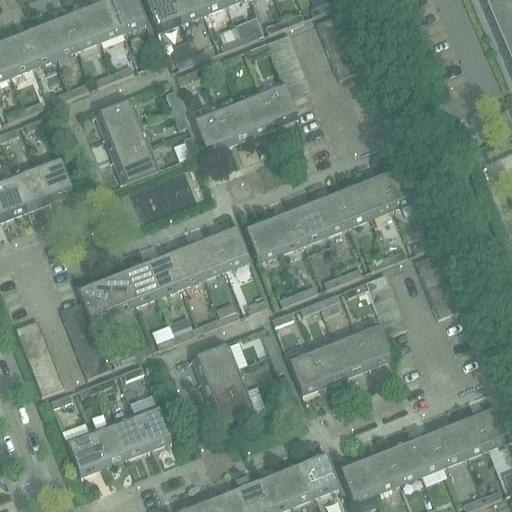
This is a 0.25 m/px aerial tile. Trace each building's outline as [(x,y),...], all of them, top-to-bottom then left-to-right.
[(134,0),(112,0),(108,2),(122,36),(145,27),(134,0)] [(181,27),(169,0),(148,0),(144,2),(157,37),(181,27)] [(203,18),(195,0),(169,0),(181,27),(203,18)] [(225,10),(221,0),(195,0),(203,18),(225,10)] [(248,1),(247,0),(221,0),(225,10),(248,1)] [(511,0),(480,0),(511,73),(511,0)] [(122,36),(108,2),(86,10),(100,45),(122,36)] [(331,14),(328,7),(309,14),(312,21),(331,14)] [(100,45),(86,10),(64,19),(77,54),(100,45)] [(303,25),(301,18),(283,25),(286,32),(303,25)] [(77,54),(64,19),(41,28),(55,63),(77,54)] [(343,31),(338,20),(316,29),(320,40),(343,31)] [(286,32),(283,25),(265,32),(268,39),(286,32)] [(55,63),(41,28),(19,37),(33,72),(55,63)] [(347,42),(343,31),(320,40),(325,51),(347,42)] [(259,43),(256,35),(238,42),(241,50),(259,43)] [(33,72),(19,37),(0,44),(0,54),(10,80),(33,72)] [(293,50),(288,39),(268,48),(272,58),(293,50)] [(241,50),(238,42),(220,49),(223,57),(241,50)] [(351,53),(347,42),(325,51),(329,62),(351,53)] [(249,55),(252,62),(270,55),(267,48),(249,55)] [(297,61),(293,50),(272,58),(276,69),(297,61)] [(214,60),(211,53),(193,60),(196,67),(214,60)] [(356,65),(351,53),(329,62),(334,73),(356,65)] [(0,84),(10,80),(0,54),(0,84)] [(240,59),(222,66),(225,73),(243,66),(240,59)] [(161,67),(158,60),(139,67),(142,74),(161,67)] [(196,67),(193,60),(176,67),(178,74),(196,67)] [(301,72),(297,61),(276,69),(281,80),(301,72)] [(360,76),(356,65),(334,73),(338,85),(360,76)] [(225,73),(222,66),(204,73),(207,80),(225,73)] [(133,78),(130,71),(112,78),(115,85),(133,78)] [(305,83),(301,72),(281,80),(284,87),(285,91),(305,83)] [(176,84),(179,91),(198,84),(195,76),(176,84)] [(115,85),(112,78),(95,85),(97,92),(115,85)] [(310,94),(305,83),(285,91),(289,102),(310,94)] [(297,122),(289,102),(285,91),(284,87),(260,97),(274,131),(297,122)] [(88,96),(86,88),(68,95),(71,103),(88,96)] [(71,103),(68,95),(50,102),(53,110),(71,103)] [(173,96),(165,99),(172,117),(180,114),(173,96)] [(274,131),(260,97),(238,106),(251,140),(274,131)] [(44,113),(41,106),(23,113),(26,120),(44,113)] [(96,120),(105,143),(140,129),(131,106),(96,120)] [(251,140),(238,106),(215,114),(229,149),(251,140)] [(26,120),(23,113),(5,120),(8,127),(26,120)] [(187,132),(180,114),(172,117),(180,135),(187,132)] [(229,149),(215,114),(192,123),(206,158),(229,149)] [(27,137),(46,130),(43,122),(24,130),(27,137)] [(149,152),(140,129),(105,143),(114,165),(149,152)] [(15,133),(0,139),(0,146),(0,147),(18,140),(15,133)] [(183,144),(191,162),(198,159),(190,141),(183,144)] [(158,175),(149,152),(114,165),(123,189),(158,175)] [(72,197),(59,162),(35,171),(49,206),(72,197)] [(415,204),(402,169),(378,179),(392,213),(415,204)] [(49,206),(35,171),(13,180),(27,215),(49,206)] [(201,174),(160,185),(165,206),(206,195),(201,174)] [(392,213),(378,179),(356,188),(370,222),(392,213)] [(27,215),(13,180),(0,185),(0,212),(5,224),(27,215)] [(370,222),(356,188),(334,196),(347,231),(370,222)] [(347,231),(334,196),(311,205),(325,240),(347,231)] [(325,240),(311,205),(289,214),(303,249),(325,240)] [(303,249),(289,214),(267,223),(281,258),(303,249)] [(281,258),(267,223),(244,232),(257,267),(281,258)] [(234,230),(211,240),(225,274),(248,265),(234,230)] [(225,274),(211,240),(189,248),(203,283),(225,274)] [(434,251),(431,244),(412,252),(415,259),(434,251)] [(203,283),(189,248),(166,257),(180,292),(203,283)] [(406,262),(404,255),(386,262),(388,270),(406,262)] [(180,292),(166,257),(144,266),(158,301),(180,292)] [(441,270),(437,259),(415,268),(419,279),(441,270)] [(388,270),(386,262),(368,269),(371,277),(388,270)] [(158,301),(144,266),(122,275),(136,310),(158,301)] [(446,281),(441,270),(419,279),(424,290),(446,281)] [(362,280),(359,273),(341,280),(344,287),(362,280)] [(136,310),(122,275),(99,284),(114,319),(136,310)] [(344,287),(341,280),(323,287),(326,294),(344,287)] [(388,291),(384,280),(363,288),(365,295),(367,300),(388,291)] [(450,293),(446,281),(424,290),(428,301),(450,293)] [(114,319),(99,284),(76,293),(82,307),(87,319),(90,329),(114,319)] [(365,295),(363,288),(344,296),(347,303),(365,295)] [(317,298),(314,290),(296,298),(299,305),(317,298)] [(393,302),(388,291),(367,300),(371,311),(393,302)] [(455,304),(450,293),(428,301),(432,313),(455,304)] [(299,305),(296,298),(279,305),(281,312),(299,305)] [(335,299),(317,306),(320,313),(338,306),(335,299)] [(397,313),(393,302),(371,311),(376,322),(397,313)] [(459,315),(455,304),(432,313),(437,324),(459,315)] [(267,312),(264,305),(245,312),(248,320),(267,312)] [(320,313),(317,306),(299,313),(302,321),(320,313)] [(87,319),(82,307),(60,316),(64,327),(87,319)] [(402,325),(397,313),(376,322),(378,328),(380,333),(402,325)] [(239,323),(236,316),(218,323),(221,330),(239,323)] [(272,324),(274,332),(293,324),(290,317),(272,324)] [(91,330),(90,329),(87,319),(64,327),(69,338),(91,330)] [(221,330),(218,323),(201,330),(203,337),(221,330)] [(37,325),(34,326),(15,334),(19,345),(42,337),(37,325)] [(406,335),(402,325),(380,333),(384,344),(406,335)] [(392,363),(384,344),(380,333),(378,328),(355,337),(369,372),(392,363)] [(95,341),(91,330),(69,338),(73,350),(95,341)] [(195,341),(192,334),(174,341),(176,348),(195,341)] [(46,348),(42,337),(19,345),(24,357),(46,348)] [(369,372),(355,337),(333,346),(347,381),(369,372)] [(269,340),(262,343),(269,361),(276,358),(269,340)] [(100,352),(95,341),(73,350),(78,361),(100,352)] [(176,348),(174,341),(156,348),(159,355),(176,348)] [(347,381),(333,346),(311,355),(324,390),(347,381)] [(50,359),(46,348),(24,357),(28,368),(50,359)] [(150,358),(147,351),(129,358),(132,366),(150,358)] [(193,364),(202,387),(236,374),(227,351),(193,364)] [(104,363),(100,352),(78,361),(82,372),(104,363)] [(324,390),(311,355),(287,364),(301,399),(324,390)] [(132,366),(129,358),(111,365),(114,373),(132,366)] [(283,376),(276,358),(269,361),(276,379),(283,376)] [(55,370),(50,359),(28,368),(32,379),(55,370)] [(109,375),(104,363),(82,372),(87,384),(109,375)] [(59,381),(55,370),(32,379),(37,390),(59,381)] [(144,378),(141,371),(122,378),(125,385),(144,378)] [(245,396),(236,374),(202,387),(211,410),(245,396)] [(64,393),(59,381),(37,390),(41,401),(64,393)] [(113,382),(96,389),(98,396),(116,389),(113,382)] [(280,388),(287,407),(294,404),(287,385),(280,388)] [(98,396),(96,389),(78,396),(81,403),(98,396)] [(254,419),(245,396),(211,410),(220,433),(254,419)] [(69,399),(50,407),(53,414),(72,406),(69,399)] [(510,444),(496,409),(473,419),(487,453),(510,444)] [(171,445),(157,410),(134,420),(147,454),(171,445)] [(487,453),(473,419),(451,427),(465,462),(487,453)] [(147,454),(134,420),(111,428),(125,463),(147,454)] [(465,462),(451,427),(429,436),(442,471),(465,462)] [(125,463),(111,428),(89,437),(103,472),(125,463)] [(442,471),(429,436),(406,445),(420,480),(442,471)] [(103,472),(89,437),(66,446),(80,481),(103,472)] [(420,480),(406,445),(384,454),(398,489),(420,480)] [(398,489),(384,454),(362,463),(375,498),(398,489)] [(338,491),(324,457),(300,466),(314,501),(338,491)] [(375,498),(362,463),(339,472),(352,507),(375,498)] [(314,501),(300,466),(278,475),(292,510),(314,501)] [(285,511),(292,510),(278,475),(256,484),(267,511),(285,511)] [(267,511),(256,484),(234,493),(241,511),(267,511)] [(241,511),(234,493),(211,502),(215,511),(241,511)] [(501,502),(498,495),(481,502),(483,509),(501,502)] [(215,511),(211,502),(189,510),(189,511),(215,511)] [(477,511),(483,509),(481,502),(463,509),(463,511),(477,511)]
